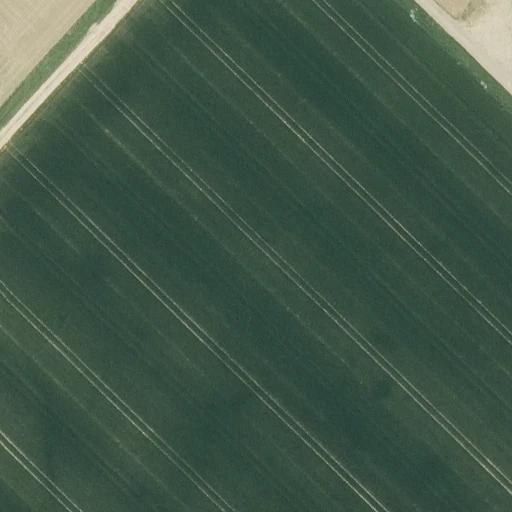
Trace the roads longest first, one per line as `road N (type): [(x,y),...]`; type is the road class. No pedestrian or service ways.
road 1 (track): [(130,0),(0,142)]
road 2 (track): [(421,0),(511,88)]
